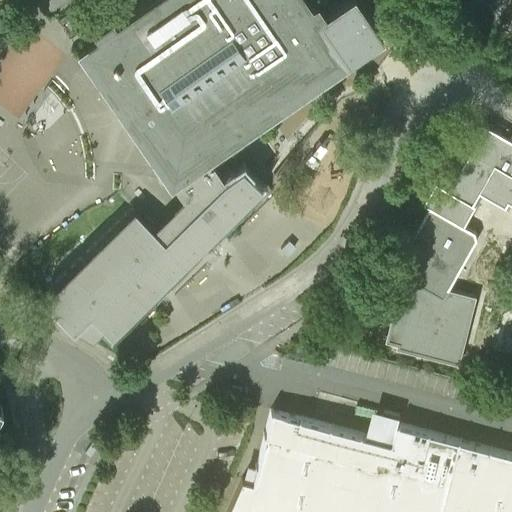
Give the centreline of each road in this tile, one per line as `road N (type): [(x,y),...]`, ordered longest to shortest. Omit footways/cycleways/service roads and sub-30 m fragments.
road 1 (residential): [(101,404),(330,263),(355,233),(442,58)]
road 2 (residential): [(0,320),(75,365),(101,404)]
road 3 (residential): [(32,511),(63,445),(101,404)]
